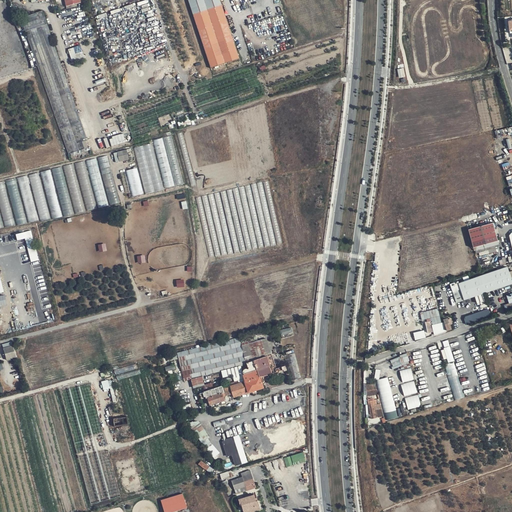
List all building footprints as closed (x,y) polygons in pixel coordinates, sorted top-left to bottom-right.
[(242,58),(221,0),(188,0),(213,69),(242,58)] [(22,18),(70,153),(85,148),(83,141),(89,139),(44,10),(22,18)] [(80,44),(67,49),(72,63),(86,58),(85,55),(84,55),(80,44)] [(253,65),(188,86),(199,118),(264,97),(253,65)] [(493,76),(471,80),(482,131),(505,127),(493,76)] [(182,87),(123,108),(133,139),(193,117),(182,87)] [(181,132),(175,134),(190,186),(197,184),(181,132)] [(112,145),(126,142),(124,134),(110,137),(112,145)] [(135,147),(145,194),(164,189),(153,143),(135,147)] [(129,160),(126,150),(116,153),(119,163),(129,160)] [(143,194),(137,167),(126,170),(132,196),(143,194)] [(46,188),(55,186),(50,169),(41,172),(46,188)] [(34,190),(42,188),(37,173),(29,175),(34,190)] [(29,222),(50,218),(47,201),(43,201),(43,203),(35,205),(29,175),(19,177),(24,200),(25,200),(29,222)] [(6,226),(15,224),(12,213),(9,214),(3,216),(6,226)] [(468,229),(473,247),(498,240),(493,222),(468,229)] [(18,240),(26,238),(32,261),(39,260),(32,230),(16,234),(18,240)] [(99,244),(100,251),(107,250),(106,243),(99,244)] [(511,285),(505,269),(460,282),(466,300),(511,285)] [(511,310),(511,304),(500,308),(502,314),(511,310)] [(425,320),(427,329),(414,332),(415,340),(446,333),(444,321),(441,322),(439,308),(421,312),(422,320),(425,320)] [(489,309),(465,315),(467,323),(492,317),(489,309)] [(255,336),(240,340),(248,367),(254,364),(248,345),(257,342),(255,336)] [(187,385),(248,369),(248,367),(240,340),(180,355),(187,385)] [(265,340),(259,342),(265,357),(270,354),(265,340)] [(450,340),(444,341),(445,349),(442,349),(443,359),(448,358),(448,362),(453,361),(450,340)] [(259,378),(271,374),(266,359),(259,342),(257,342),(248,345),(254,364),(257,372),(259,378)] [(12,346),(3,349),(6,360),(15,358),(12,346)] [(403,382),(414,379),(408,354),(391,358),(394,369),(400,368),(403,382)] [(455,400),(465,397),(454,361),(445,364),(455,400)] [(219,387),(204,392),(206,398),(207,397),(210,406),(224,401),(223,398),(221,395),(231,391),(232,394),(234,398),(263,388),(259,378),(257,372),(254,364),(248,367),(248,369),(250,374),(242,377),(243,379),(244,382),(230,387),(229,384),(219,387)] [(113,387),(111,379),(102,381),(104,389),(113,387)] [(244,382),(243,379),(229,384),(230,387),(244,382)] [(404,395),(417,393),(415,381),(402,383),(404,395)] [(418,394),(405,397),(408,409),(421,406),(418,394)] [(376,398),(375,398),(369,401),(374,418),(384,415),(382,406),(379,407),(376,398)] [(114,427),(128,426),(127,417),(124,417),(124,419),(113,420),(114,427)] [(221,452),(197,419),(189,425),(213,458),(221,452)] [(249,460),(302,446),(310,444),(303,419),(242,435),(249,460)] [(236,466),(248,462),(240,435),(223,440),(228,456),(232,455),(236,466)] [(286,467),(306,461),(304,451),(283,458),(286,467)] [(199,463),(209,471),(212,468),(202,460),(199,463)] [(244,484),(254,481),(250,468),(242,470),(244,475),(233,479),(235,484),(230,486),(232,493),(246,488),(244,484)] [(233,473),(232,470),(225,472),(226,478),(228,477),(228,475),(233,473)] [(241,503),(243,510),(259,505),(257,500),(256,500),(254,494),(238,499),(240,504),(241,503)] [(183,495),(160,501),(163,511),(174,511),(187,508),(183,495)]
